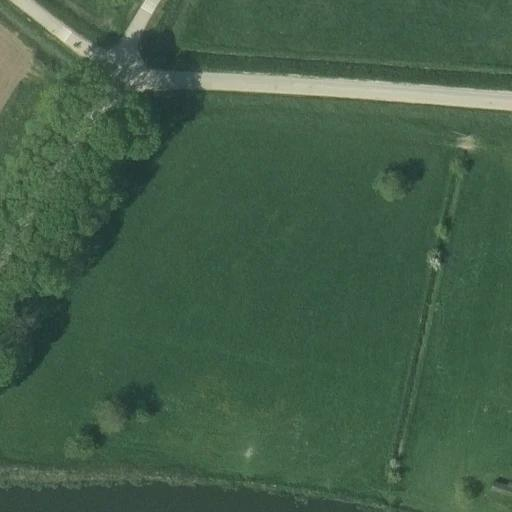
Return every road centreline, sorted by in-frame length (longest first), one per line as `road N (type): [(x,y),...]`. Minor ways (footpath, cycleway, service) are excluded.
road 1 (unclassified): [(511,100),(115,73)]
road 2 (unclassified): [(115,73),(0,274)]
